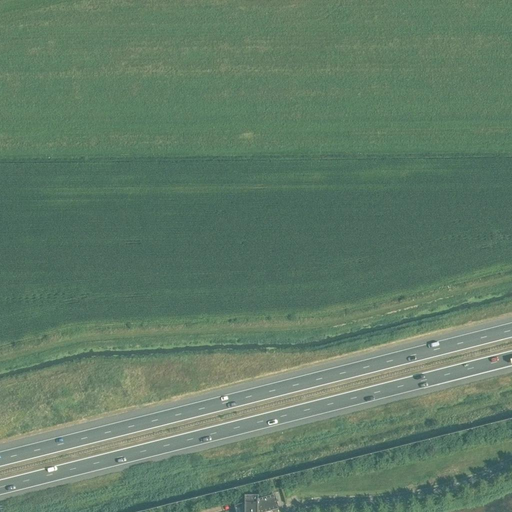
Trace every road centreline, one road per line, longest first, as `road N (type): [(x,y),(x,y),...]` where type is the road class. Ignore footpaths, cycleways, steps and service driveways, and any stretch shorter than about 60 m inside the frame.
road 1 (motorway): [(511,329),(0,458)]
road 2 (motorway): [(0,486),(511,358)]
road 3 (tertiary): [(511,465),(453,487),(294,511)]
